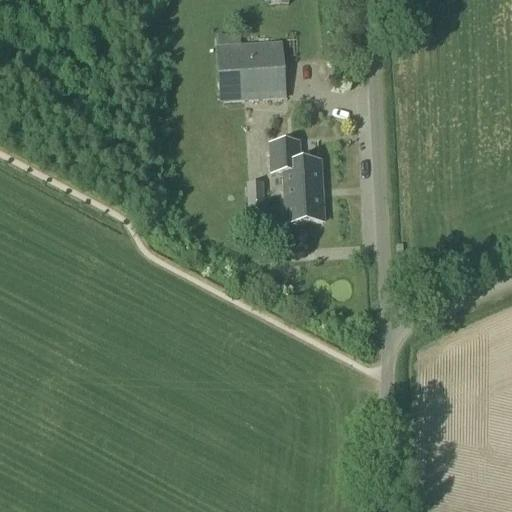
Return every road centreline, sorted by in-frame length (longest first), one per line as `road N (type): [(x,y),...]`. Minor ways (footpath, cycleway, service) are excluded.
road 1 (unclassified): [(385,329),(368,0)]
road 2 (unclassified): [(377,511),(385,329)]
road 3 (unclassified): [(385,329),(511,279)]
